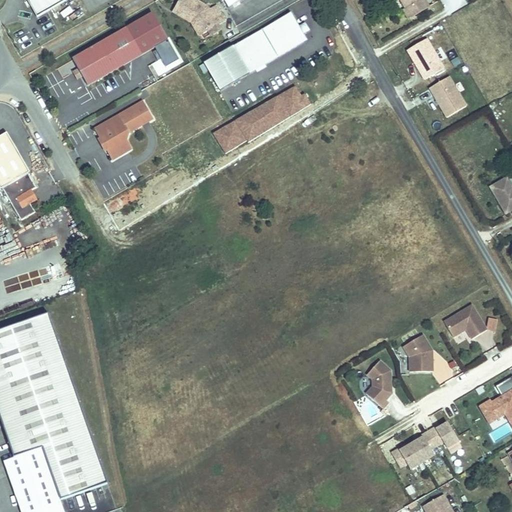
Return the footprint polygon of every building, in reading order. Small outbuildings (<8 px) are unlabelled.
[(24,0),(32,13),(55,0),(24,0)] [(223,0),(229,10),(244,1),(243,0),(223,0)] [(408,0),(404,3),(401,4),(406,13),(427,2),(426,0),(408,0)] [(443,0),(451,14),(468,5),(465,0),(443,0)] [(181,3),(175,25),(198,31),(202,39),(207,37),(219,29),(226,25),(218,11),(210,15),(209,12),(181,3)] [(289,12),(227,47),(232,55),(237,53),(248,73),(302,42),(299,37),(296,31),(299,30),(297,26),(289,12)] [(299,30),(296,31),(299,37),(307,32),(302,24),(297,26),(299,30)] [(123,26),(69,57),(75,67),(78,74),(84,83),(138,52),(123,26)] [(222,34),(219,29),(207,37),(209,41),(222,34)] [(445,68),(428,39),(409,50),(425,79),(445,68)] [(75,67),(69,70),(73,77),(78,74),(75,67)] [(466,107),(450,77),(430,88),(447,118),(466,107)] [(224,153),(312,105),(305,92),(301,94),(296,85),(212,131),(224,153)] [(125,130),(115,113),(92,127),(97,136),(100,134),(107,146),(104,148),(109,157),(128,147),(122,137),(125,130)] [(25,169),(14,151),(0,128),(0,188),(18,217),(32,209),(27,200),(32,198),(26,188),(33,184),(24,170),(25,169)] [(97,136),(95,137),(102,149),(104,148),(107,146),(100,134),(97,136)] [(493,187),(508,213),(511,210),(511,182),(509,177),(493,187)] [(42,246),(57,243),(55,232),(40,235),(42,246)] [(472,307),(445,324),(454,338),(466,331),(472,340),(487,331),(472,307)] [(110,477),(51,308),(0,325),(0,405),(16,452),(6,456),(25,511),(59,511),(66,510),(60,494),(110,477)] [(433,373),(433,352),(423,337),(404,348),(410,359),(411,373),(433,373)] [(389,404),(387,401),(393,395),(391,372),(380,363),(368,376),(374,381),(374,388),(368,395),(384,410),(389,404)] [(511,386),(511,371),(511,372),(496,381),(502,391),(491,398),(490,395),(480,402),(487,414),(496,408),(499,413),(503,410),(510,406),(511,409),(511,386)] [(511,409),(510,406),(503,410),(511,423),(511,409)] [(489,418),(499,413),(496,408),(487,414),(489,418)] [(411,464),(434,450),(430,445),(444,437),(447,443),(459,436),(448,418),(437,424),(436,422),(422,431),(423,433),(400,446),(399,444),(392,448),(400,462),(407,458),(411,464)] [(456,511),(444,490),(424,501),(429,511),(456,511)]
